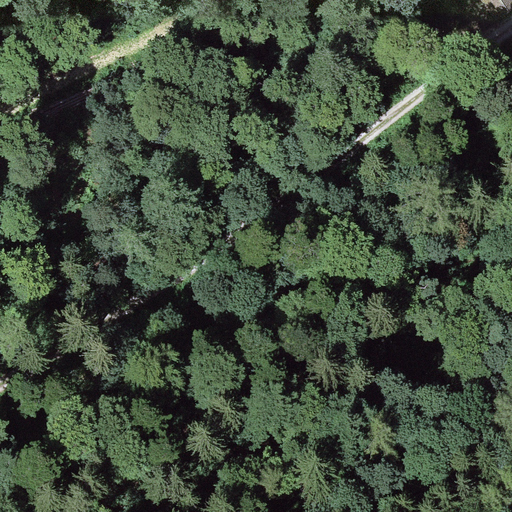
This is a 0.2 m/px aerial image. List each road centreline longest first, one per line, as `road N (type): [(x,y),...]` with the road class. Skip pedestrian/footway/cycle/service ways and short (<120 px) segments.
road 1 (track): [(0,372),(171,273),(511,30)]
road 2 (track): [(211,0),(0,121)]
